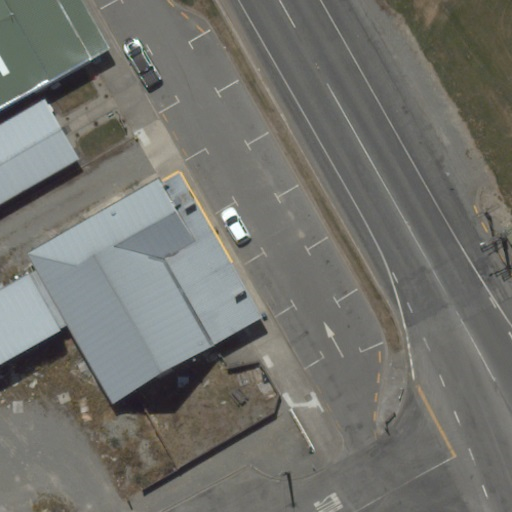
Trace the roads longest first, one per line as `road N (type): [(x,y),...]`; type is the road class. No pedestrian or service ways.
road 1 (primary): [(275,0),(511,414)]
road 2 (residential): [(353,511),(511,423)]
